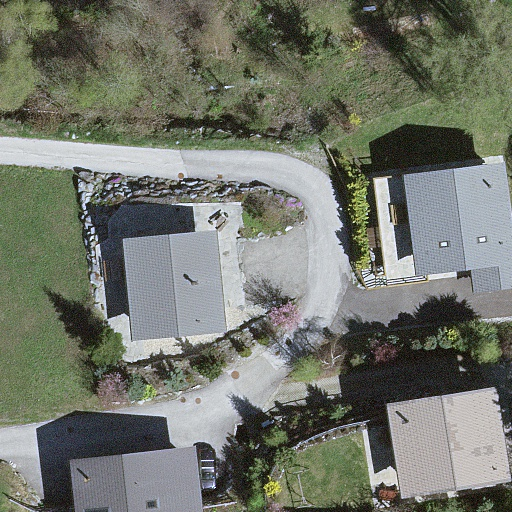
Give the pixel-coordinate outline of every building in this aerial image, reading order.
[(497,158),(377,176),(391,266),(510,248),(497,158)] [(117,229),(202,226),(201,195),(116,198),(117,229)] [(211,231),(125,239),(134,331),(219,323),(211,231)] [(495,390),(383,412),(403,505),(511,482),(511,412),(500,415),(495,390)] [(206,511),(197,436),(69,453),(76,511),(206,511)]
